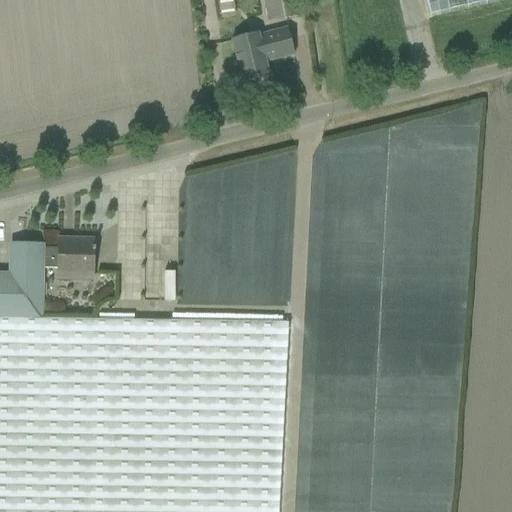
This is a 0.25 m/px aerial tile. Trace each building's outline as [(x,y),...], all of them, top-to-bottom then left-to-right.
[(300,18),(297,0),(263,0),(267,22),(300,18)] [(423,0),(428,17),(500,0),(423,0)] [(265,63),(293,56),(286,29),(258,36),(257,34),(231,41),(242,85),(245,84),(248,87),(255,85),(256,81),(268,78),(265,63)] [(304,90),(316,82),(306,67),(294,75),(304,90)] [(0,318),(41,318),(42,267),(56,267),(56,283),(92,284),(92,252),(94,252),(94,248),(92,248),(93,240),(58,240),(58,250),(42,249),(42,246),(10,245),(9,276),(0,275),(0,318)] [(145,267),(129,267),(130,297),(146,297),(145,267)] [(104,272),(105,303),(123,303),(122,271),(104,272)] [(153,271),(152,299),(162,299),(163,271),(153,271)] [(0,511),(278,511),(287,323),(41,318),(0,318),(0,511)]
